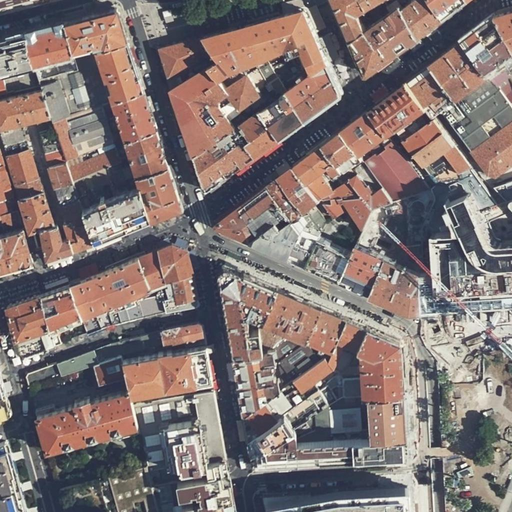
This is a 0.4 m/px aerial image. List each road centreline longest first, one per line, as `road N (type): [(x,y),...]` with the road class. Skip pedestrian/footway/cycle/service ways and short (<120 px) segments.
road 1 (residential): [(417,332),(211,237),(129,0)]
road 2 (residential): [(251,511),(245,481),(425,472)]
road 3 (residential): [(425,472),(417,332)]
